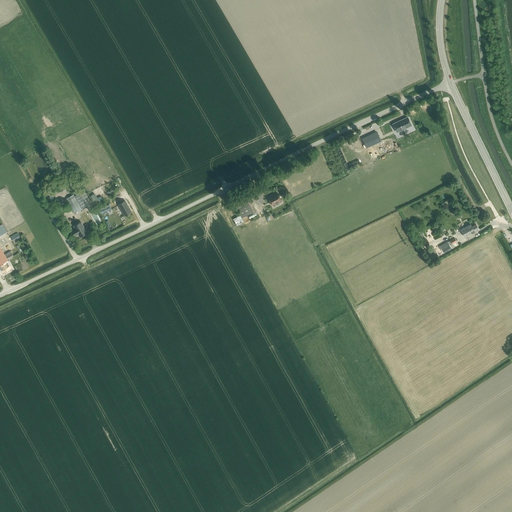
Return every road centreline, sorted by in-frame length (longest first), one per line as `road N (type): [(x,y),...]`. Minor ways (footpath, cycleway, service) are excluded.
road 1 (unclassified): [(0,295),(449,83)]
road 2 (tertiary): [(511,212),(449,83)]
